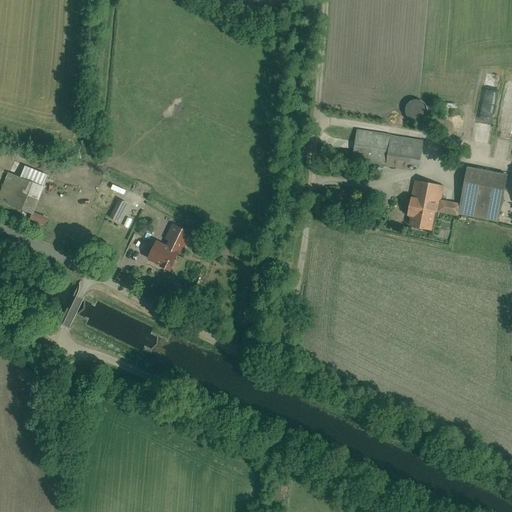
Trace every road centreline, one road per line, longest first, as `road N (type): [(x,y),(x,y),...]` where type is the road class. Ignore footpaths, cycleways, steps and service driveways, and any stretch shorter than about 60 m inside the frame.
road 1 (track): [(91,272),(511,487)]
road 2 (unclassified): [(419,511),(59,341)]
road 3 (unclassified): [(59,341),(58,511)]
